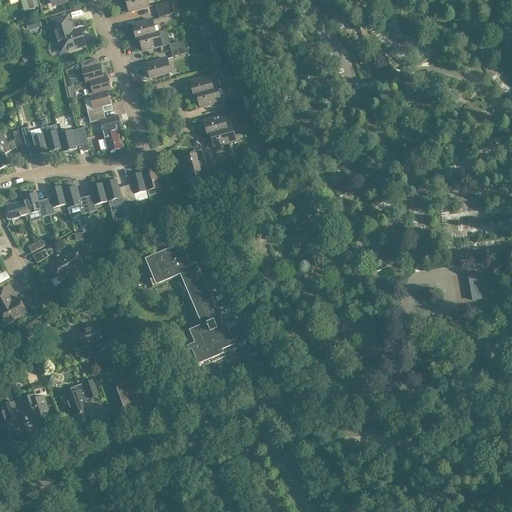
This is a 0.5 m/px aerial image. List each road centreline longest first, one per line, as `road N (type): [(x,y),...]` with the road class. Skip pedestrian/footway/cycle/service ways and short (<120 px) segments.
road 1 (secondary): [(511,395),(302,397),(178,429)]
road 2 (secondary): [(0,489),(178,429)]
road 3 (residential): [(142,155),(176,139),(183,115),(174,82),(126,95)]
road 4 (residential): [(0,183),(142,155)]
